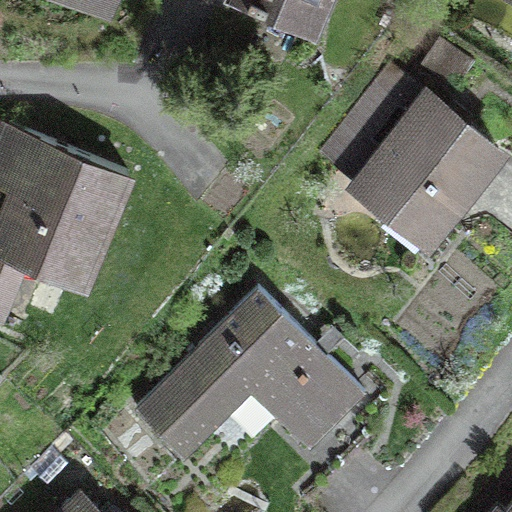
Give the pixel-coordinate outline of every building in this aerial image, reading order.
[(248,0),(270,9),(271,6),(304,20),(312,0),(248,0)] [(511,0),(495,40),(511,47),(511,0)] [(373,158),(356,180),(390,207),(379,221),(432,263),(463,224),(447,212),(499,145),(391,61),(338,130),(373,158)] [(0,228),(0,250),(66,278),(81,240),(97,246),(129,169),(9,120),(0,142),(0,184),(15,190),(0,228)] [(258,283),(137,405),(184,452),(250,385),(289,424),(264,449),(306,490),(369,427),(359,416),(385,390),(369,374),(359,383),(258,283)] [(99,511),(80,493),(61,511),(60,511),(57,508),(53,511),(99,511)] [(511,511),(511,499),(501,511),(511,511)]
